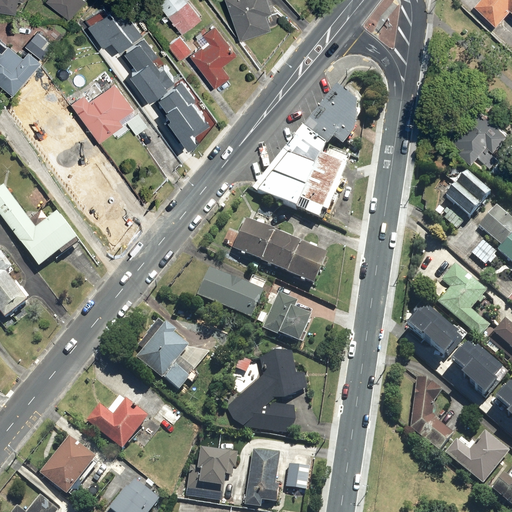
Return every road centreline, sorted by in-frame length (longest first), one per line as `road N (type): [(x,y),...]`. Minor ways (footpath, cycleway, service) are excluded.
road 1 (secondary): [(295,76),(0,439)]
road 2 (tertiary): [(340,511),(401,104)]
